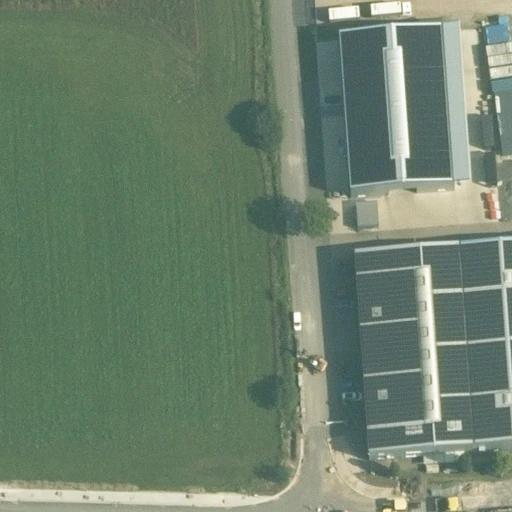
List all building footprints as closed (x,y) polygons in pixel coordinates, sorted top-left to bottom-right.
[(340,46),(350,197),(450,191),(440,39),(340,46)] [(400,224),(450,222),(448,192),(398,195),(400,224)] [(344,229),(369,228),(368,207),(343,208),(344,229)] [(511,249),(460,253),(474,455),(511,452),(511,249)] [(460,253),(354,261),(368,463),(474,455),(460,253)]
